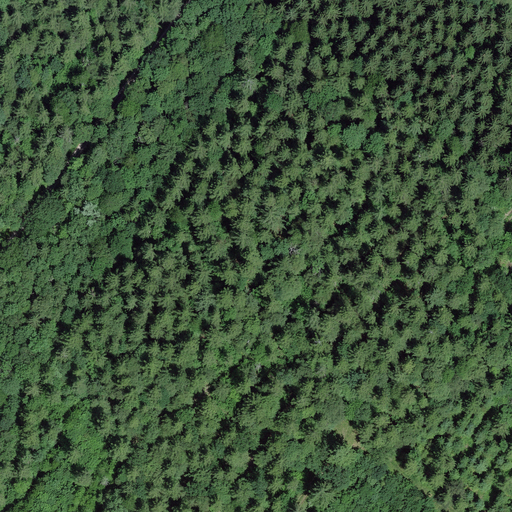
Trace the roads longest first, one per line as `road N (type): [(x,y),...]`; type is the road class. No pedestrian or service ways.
road 1 (track): [(511,224),(287,511)]
road 2 (track): [(0,256),(194,0)]
